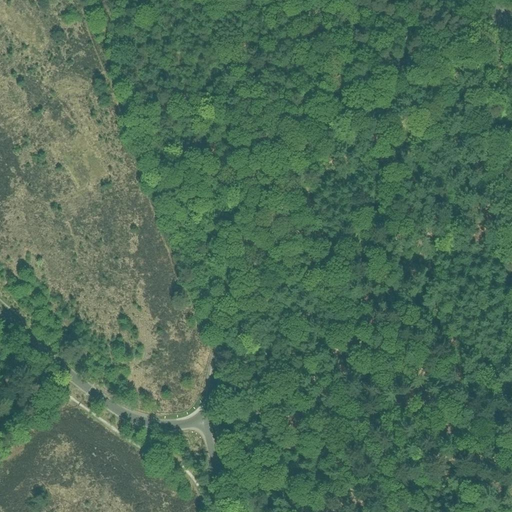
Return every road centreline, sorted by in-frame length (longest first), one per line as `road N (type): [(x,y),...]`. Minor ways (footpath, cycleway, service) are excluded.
road 1 (unclassified): [(204,422),(223,343),(334,108),(505,6)]
road 2 (unclassified): [(0,315),(124,415),(162,426),(204,422)]
